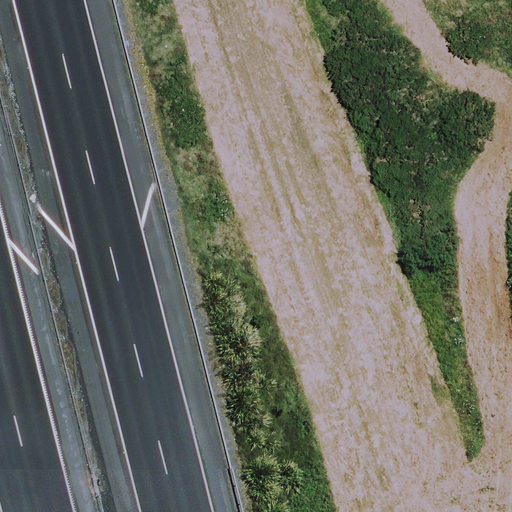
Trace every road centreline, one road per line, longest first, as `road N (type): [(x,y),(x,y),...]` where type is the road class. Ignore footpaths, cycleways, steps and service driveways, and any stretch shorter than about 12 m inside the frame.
road 1 (motorway): [(62,0),(184,511)]
road 2 (motorway): [(36,511),(0,357)]
